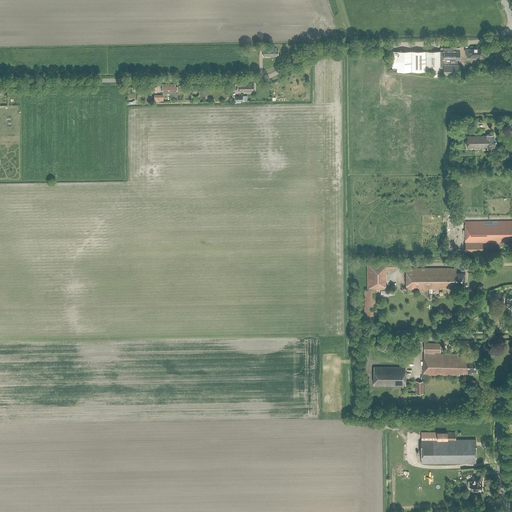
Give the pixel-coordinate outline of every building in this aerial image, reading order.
[(268,45),(263,45),(263,48),(263,57),(276,56),(276,55),(278,55),(278,50),(276,50),(276,48),(268,48),(268,45)] [(444,75),(460,75),(460,70),(460,51),(460,48),(444,48),(441,48),(440,49),(440,51),(392,51),(392,68),(397,68),(397,71),(434,71),(434,76),(444,76),(444,75)] [(466,58),(482,57),(482,49),(465,49),(465,53),(466,53),(466,58)] [(163,85),(162,93),(170,93),(170,96),(175,96),(175,91),(177,91),(177,87),(176,87),(176,85),(163,85)] [(494,139),(494,135),(487,135),(487,136),(467,137),(467,148),(487,147),(487,149),(494,149),(494,146),(494,145),(495,145),(496,143),(496,141),(494,139)] [(511,221),(465,222),(465,252),(483,252),(483,243),(502,243),(502,241),(511,240),(511,221)] [(365,309),(365,316),(373,316),(373,310),(375,310),(375,289),(385,289),(385,270),(394,270),(394,269),(398,269),(397,261),(367,262),(367,290),(364,290),(364,309),(365,309)] [(464,285),(465,273),(457,273),(457,269),(452,269),(452,268),(406,268),(406,289),(429,289),(429,299),(432,299),(432,289),(444,289),(444,288),(456,288),(456,284),(464,285)] [(472,371),(477,372),(477,359),(468,359),(468,356),(458,356),(458,354),(440,354),(440,343),(424,343),(423,375),(459,376),(459,374),(464,374),(464,373),(472,373),(472,371)] [(406,386),(406,367),(374,367),(374,386),(406,386)] [(423,394),(423,382),(416,381),(415,394),(423,394)] [(457,463),(476,463),(476,440),(456,440),(455,432),(421,432),(421,440),(421,463),(457,463)] [(473,490),(482,490),(482,481),(481,481),(481,476),(473,476),(473,481),(468,481),(468,485),(471,485),(471,490),(473,490)]
